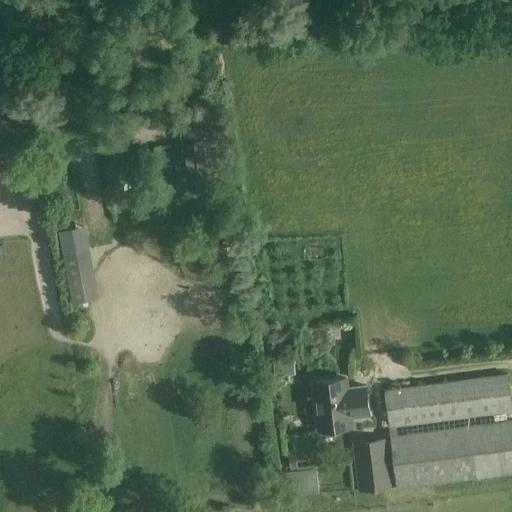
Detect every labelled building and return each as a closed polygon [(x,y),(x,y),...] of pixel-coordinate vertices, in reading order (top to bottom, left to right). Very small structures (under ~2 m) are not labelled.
[(208,140),(184,143),(190,187),(214,184),(212,172),(220,170),(217,148),(209,149),(208,140)] [(132,203),(132,189),(103,188),(103,203),(132,203)] [(64,253),(66,266),(90,262),(88,249),(64,253)] [(511,391),(510,373),(386,389),(390,426),(391,435),(511,420),(511,391)] [(314,383),(320,429),(355,425),(352,398),(349,398),(347,379),(314,383)] [(398,488),(511,473),(511,420),(391,435),(398,488)] [(389,437),(353,441),(360,491),(395,487),(389,437)] [(288,494),(320,491),(318,472),(287,474),(288,494)]
